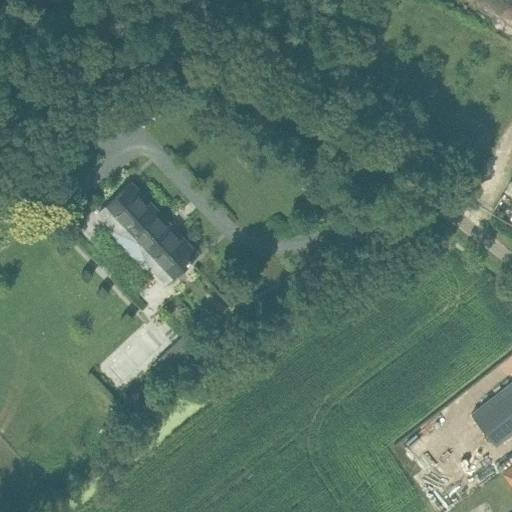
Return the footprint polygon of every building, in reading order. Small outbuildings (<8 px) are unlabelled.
[(454,70),(462,61),(440,44),(433,53),(454,70)] [(164,282),(170,276),(197,252),(195,250),(194,251),(131,185),(133,183),(131,182),(99,212),(116,230),(113,233),(145,266),(147,264),(164,282)] [(164,346),(162,343),(169,340),(162,325),(131,339),(139,358),(164,346)] [(186,331),(171,345),(184,358),(199,344),(186,331)] [(511,380),(471,413),(496,444),(511,431),(511,380)] [(511,463),(502,471),(511,483),(511,463)]
